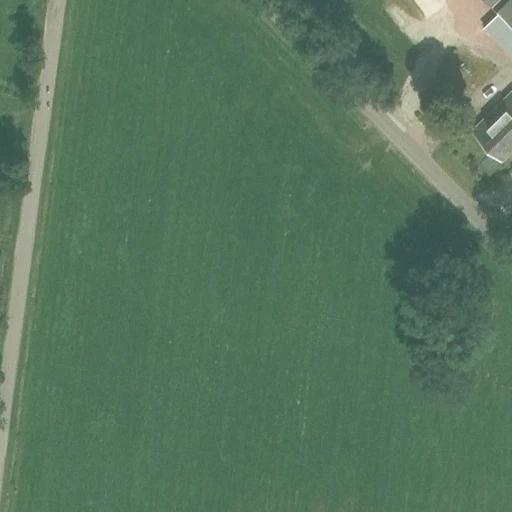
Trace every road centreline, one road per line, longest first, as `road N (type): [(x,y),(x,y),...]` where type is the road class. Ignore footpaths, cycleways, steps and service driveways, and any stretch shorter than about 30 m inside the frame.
road 1 (unclassified): [(0,469),(58,0)]
road 2 (unclassified): [(511,249),(265,0)]
